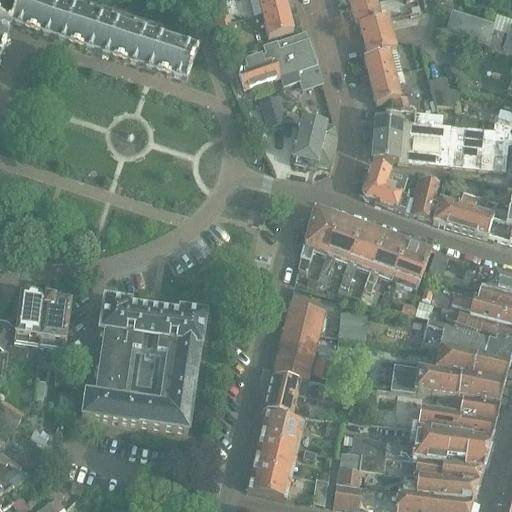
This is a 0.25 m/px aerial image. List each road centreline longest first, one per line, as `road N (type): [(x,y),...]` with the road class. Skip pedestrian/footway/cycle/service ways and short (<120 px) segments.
road 1 (residential): [(227,501),(299,197)]
road 2 (residential): [(0,308),(16,277),(131,264),(171,243),(206,214),(229,173)]
road 3 (residential): [(0,100),(15,55),(40,45),(223,105)]
road 4 (residential): [(337,208),(349,137),(317,0)]
road 5 (residential): [(337,208),(511,267)]
